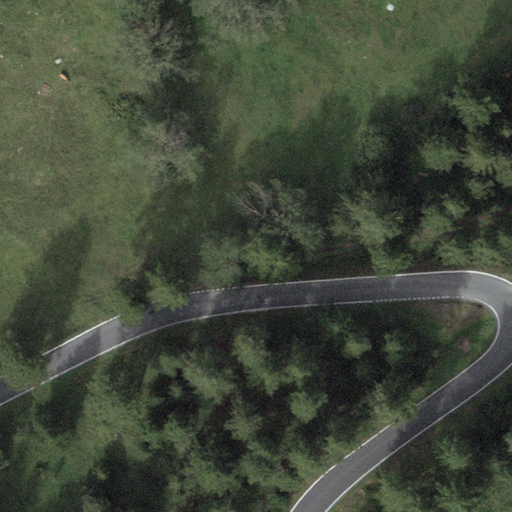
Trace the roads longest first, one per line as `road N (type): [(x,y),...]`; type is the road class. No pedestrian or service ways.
road 1 (secondary): [(511,302),(461,282),(197,303),(145,316),(0,389)]
road 2 (secondary): [(307,511),(511,342)]
